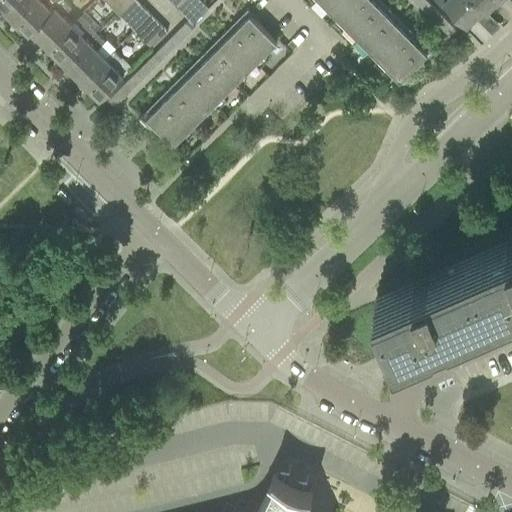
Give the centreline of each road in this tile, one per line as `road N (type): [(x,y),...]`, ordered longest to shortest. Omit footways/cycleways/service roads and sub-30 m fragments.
road 1 (residential): [(0,415),(150,234)]
road 2 (tertiary): [(150,234),(0,79)]
road 3 (residential): [(511,41),(407,126),(394,155),(407,188)]
road 4 (tertiary): [(391,424),(299,375),(256,334)]
road 5 (unclassified): [(250,112),(325,36),(289,0)]
road 6 (residential): [(391,424),(411,387),(429,373),(511,335)]
road 7 (tertiary): [(256,334),(150,234)]
road 8 (tertiary): [(407,188),(511,89)]
road 9 (tertiary): [(511,486),(391,424)]
